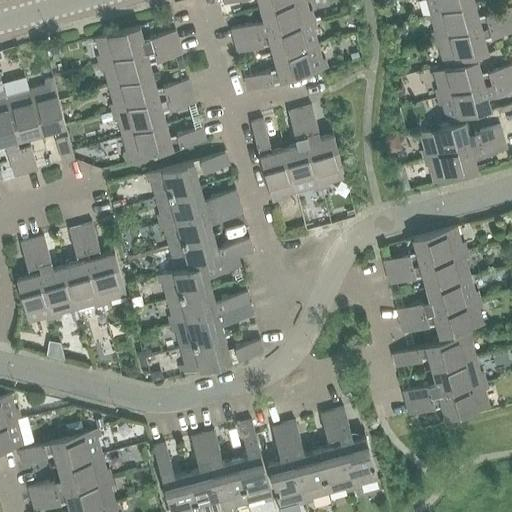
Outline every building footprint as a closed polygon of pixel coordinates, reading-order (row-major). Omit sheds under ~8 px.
[(230,28),(234,40),(314,18),(312,10),(308,11),(304,0),(284,0),(260,7),(264,23),(257,24),(256,21),(230,28)] [(426,0),(431,15),(475,3),(473,0),(426,0)] [(432,32),(434,40),(511,18),(511,12),(510,6),(485,13),(485,16),(479,18),(475,3),(431,15),(436,31),(432,32)] [(314,18),(234,40),(237,52),(263,45),(262,42),(269,40),(273,55),(316,43),(312,27),(316,26),(314,18)] [(511,18),(434,40),(436,48),(440,47),(445,64),(488,52),(484,35),(490,33),(491,37),(511,30),(511,18)] [(139,25),(96,37),(100,55),(96,56),(98,63),(179,42),(175,30),(143,39),(139,25)] [(104,70),(109,87),(153,75),(148,59),(155,57),(156,60),(182,53),(179,42),(98,63),(101,71),(104,70)] [(247,89),(322,69),(327,67),(325,59),(321,60),(316,43),(273,55),(277,71),(271,73),(270,70),(244,77),(247,89)] [(434,89),(436,97),(511,76),(511,63),(487,70),(488,73),(481,75),(477,59),(433,70),(438,88),(434,89)] [(110,104),(112,112),(192,90),(189,78),(163,85),(164,89),(157,90),(153,75),(109,87),(113,103),(110,104)] [(511,76),(436,97),(438,105),(442,103),(446,121),(491,109),(486,92),(493,90),(494,94),(511,88),(511,76)] [(61,161),(74,158),(52,78),(44,80),(45,84),(28,89),(40,132),(56,128),(58,135),(54,135),(61,161)] [(0,80),(0,143),(8,141),(9,148),(6,149),(13,175),(25,171),(3,91),(4,91),(1,80),(0,80)] [(3,91),(25,171),(37,168),(30,142),(26,143),(24,137),(40,132),(28,89),(12,93),(11,89),(4,91),(3,91)] [(118,118),(122,135),(166,123),(162,107),(168,105),(169,109),(195,102),(192,90),(112,112),(114,120),(118,118)] [(334,138),(333,134),(332,134),(320,137),(318,131),(311,105),(299,108),(321,188),(329,186),(328,182),(344,178),(345,177),(335,141),(335,140),(334,140),(334,139),(334,138)] [(300,143),(284,147),(296,191),(312,186),(313,190),(321,188),(299,108),(288,111),(295,137),(298,136),(300,143)] [(296,191),(284,147),(268,151),(266,145),(270,144),(262,118),(250,121),(272,202),(280,199),(279,195),(296,191)] [(420,151),(422,158),(503,137),(500,125),(474,132),(475,135),(468,137),(464,120),(419,132),(424,150),(420,151)] [(123,152),(125,161),(205,139),(202,127),(176,134),(177,137),(170,139),(166,123),(122,135),(127,151),(123,152)] [(477,170),(473,154),(479,152),(480,155),(506,148),(503,137),(422,158),(424,166),(428,165),(433,182),(477,170)] [(229,163),(225,151),(145,173),(147,182),(151,180),(156,197),(200,185),(195,169),(202,167),(203,171),(229,163)] [(403,182),(399,183),(401,191),(409,188),(408,184),(403,182)] [(156,215),(159,222),(239,200),(235,189),(210,196),(211,200),(204,201),(200,185),(156,197),(160,214),(156,215)] [(165,229),(169,246),(213,234),(208,217),(215,215),(216,219),(242,212),(239,200),(159,222),(161,230),(165,229)] [(99,248),(92,222),(80,225),(102,305),(110,303),(109,299),(126,294),(114,251),(96,255),(95,249),(99,248)] [(81,260),(65,264),(77,308),(93,303),(94,307),(102,305),(80,225),(68,228),(75,254),(79,253),(81,260)] [(412,237),(417,254),(410,256),(409,252),(383,259),(386,271),(466,249),(464,242),(460,243),(456,226),(412,237)] [(170,263),(172,270),(172,271),(237,253),(237,254),(252,250),(249,237),(223,244),(224,248),(217,250),(213,234),(169,246),(174,262),(170,263)] [(43,235),(31,238),(53,318),(61,316),(60,312),(77,308),(65,264),(49,268),(47,262),(51,261),(43,235)] [(28,321),(45,317),(46,321),(53,318),(31,238),(20,241),(27,267),(30,266),(32,273),(16,278),(28,321)] [(466,249),(386,271),(389,283),(415,276),(415,273),(421,271),(425,286),(469,275),(464,256),(468,255),(466,249)] [(237,253),(172,271),(172,270),(156,274),(159,282),(162,281),(167,298),(211,286),(206,270),(213,268),(214,272),(240,265),(237,254),(237,253)] [(396,308),(399,319),(480,298),(478,290),(474,291),(469,275),(425,286),(430,303),(423,304),(422,301),(396,308)] [(168,316),(170,323),(250,302),(247,290),(221,297),(222,301),(215,302),(211,286),(167,298),(171,315),(168,316)] [(131,298),(130,298),(132,308),(133,308),(145,305),(144,298),(139,295),(131,298)] [(399,319),(403,332),(429,325),(428,321),(434,320),(439,336),(482,324),(478,307),(482,306),(480,298),(399,319)] [(227,320),(252,314),(253,313),(250,302),(170,323),(172,331),(176,330),(180,347),(224,335),(219,318),(226,317),(227,320)] [(472,331),(392,353),(396,366),(421,359),(420,355),(427,353),(431,369),(475,357),(471,340),(474,339),(472,331)] [(260,339),(259,339),(234,346),(235,349),(228,351),(224,335),(180,347),(185,363),(181,364),(183,373),(263,351),(260,339)] [(402,390),(405,402),(486,380),(483,372),(480,373),(475,357),(431,369),(436,385),(429,386),(428,383),(402,390)] [(162,374),(156,371),(151,372),(153,382),(164,379),(162,374)] [(440,402),(445,418),(489,406),(484,389),(488,388),(486,380),(405,402),(409,414),(435,407),(434,403),(440,402)] [(0,422),(20,417),(18,409),(14,410),(10,393),(0,395),(0,422)] [(360,483),(377,479),(365,435),(348,440),(346,433),(350,432),(343,406),(332,409),(354,489),(361,487),(360,483)] [(332,444),(316,448),(328,492),(345,488),(346,491),(354,489),(332,409),(320,412),(327,438),(330,437),(332,444)] [(0,449),(16,445),(23,443),(19,426),(23,425),(20,417),(0,422),(0,449)] [(95,420),(96,427),(103,425),(101,418),(95,420)] [(273,499),(254,430),(251,419),(238,422),(245,448),(249,447),(251,454),(235,458),(247,502),(264,497),(265,501),(273,499)] [(294,419),(283,422),(305,503),(313,500),(312,497),(328,492),(316,448),(299,453),(298,446),(301,445),(294,419)] [(283,422),(271,426),(278,452),(282,451),(283,457),(266,462),(279,506),(296,501),(297,505),(305,503),(283,422)] [(98,427),(18,449),(21,462),(47,455),(46,451),(53,450),(57,465),(101,453),(96,437),(100,436),(98,427)] [(213,429),(202,432),(223,511),(224,511),(231,510),(230,506),(247,502),(235,458),(218,463),(217,456),(220,455),(213,429)] [(203,467),(187,471),(197,511),(208,511),(215,510),(215,511),(223,511),(202,432),(190,435),(197,461),(201,460),(203,467)] [(197,511),(187,471),(173,475),(165,442),(152,445),(170,511),(197,511)] [(28,486),(31,498),(111,476),(109,469),(105,470),(101,453),(57,465),(61,481),(55,483),(54,479),(28,486)] [(111,476),(31,498),(34,510),(60,503),(59,500),(66,498),(69,511),(76,511),(114,502),(109,485),(113,484),(111,476)] [(116,511),(114,502),(76,511),(116,511)]
